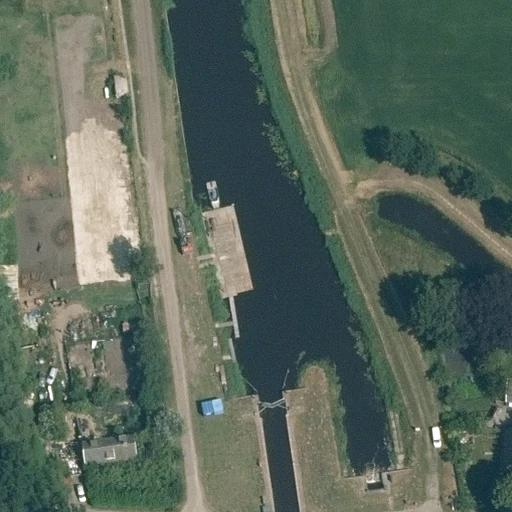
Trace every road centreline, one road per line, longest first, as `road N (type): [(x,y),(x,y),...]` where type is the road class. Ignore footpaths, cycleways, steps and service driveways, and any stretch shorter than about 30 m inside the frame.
road 1 (track): [(199,511),(158,203),(143,0)]
road 2 (track): [(431,511),(431,433),(340,204)]
road 3 (track): [(284,0),(298,96),(340,204)]
